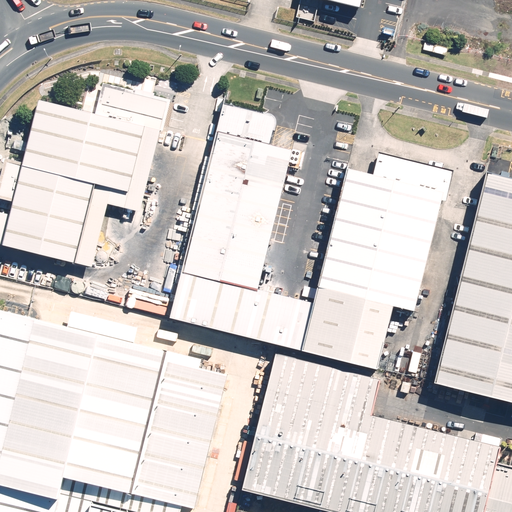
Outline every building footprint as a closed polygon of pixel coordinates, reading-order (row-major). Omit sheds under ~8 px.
[(131,191),(147,127),(38,101),(5,240),(79,258),(98,183),(131,191)] [(293,151),(217,133),(184,269),(260,287),(293,151)] [(320,302),(308,349),(403,372),(446,190),(352,168),(320,302)] [(511,176),(489,171),(438,382),(511,399),(511,176)] [(260,287),(184,269),(172,316),(308,349),(320,302),(260,287)] [(0,511),(92,511),(95,503),(127,511),(196,511),(235,368),(0,305),(0,511)] [(281,354),(247,489),(336,511),(511,511),(511,466),(499,463),(503,447),(376,415),(385,380),(281,354)] [(127,511),(95,503),(92,511),(127,511)]
